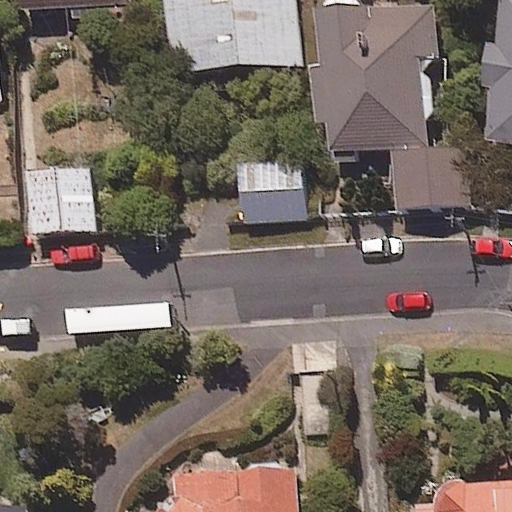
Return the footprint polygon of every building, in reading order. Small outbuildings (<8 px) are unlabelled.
[(134,5),(133,0),(24,0),(25,13),(134,5)] [(169,0),(175,77),(229,73),(273,70),(307,68),(301,0),(169,0)] [(511,0),(508,0),(502,48),(495,47),(490,90),(496,91),(489,144),(511,146),(511,0)] [(433,150),(428,62),(445,61),(442,9),(326,15),(329,69),(319,70),(322,126),(334,126),(335,155),(398,152),(433,150)] [(473,149),(433,150),(398,152),(400,210),(475,207),(473,149)] [(306,163),(244,167),(248,224),(310,220),(306,163)] [(96,170),(33,174),(37,235),(100,231),(96,170)] [(303,511),(300,468),(180,476),(181,501),(163,502),(163,511),(303,511)] [(443,511),(511,511),(511,485),(473,488),(473,490),(468,485),(443,511)]
